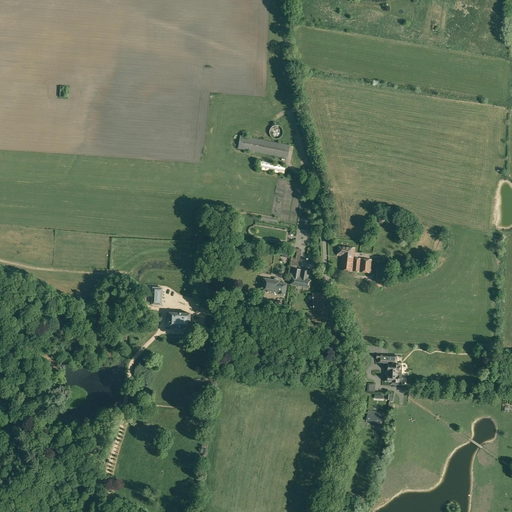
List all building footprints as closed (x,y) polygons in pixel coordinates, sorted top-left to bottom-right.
[(275,139),(276,139),(278,139),(279,138),(281,137),(282,135),(282,133),(282,131),(282,129),(281,128),(279,127),(278,126),(276,126),(274,126),(272,127),(271,128),(270,129),(269,131),(269,133),(269,134),(270,136),(271,137),(273,139),(275,139)] [(237,149),(287,158),(289,145),(264,140),(240,135),(237,149)] [(257,169),(284,174),(285,166),(259,160),(257,169)] [(339,270),(370,273),(372,259),(353,258),(354,248),(338,246),(337,256),(341,256),(339,270)] [(290,265),(298,266),(301,249),(293,248),(290,265)] [(382,288),(384,268),(376,267),(374,287),(382,288)] [(290,284),(309,288),(311,280),(307,279),(309,271),(293,268),(290,284)] [(261,291),(273,293),(275,280),(263,278),(261,291)] [(273,293),(284,295),(286,284),(279,282),(280,281),(275,280),(273,293)] [(152,305),(161,305),(162,288),(153,288),(152,305)] [(312,293),(313,311),(324,310),(323,292),(312,293)] [(166,325),(168,325),(168,326),(189,327),(190,313),(169,312),(169,318),(167,318),(166,325)] [(387,376),(387,382),(401,382),(401,365),(395,365),(395,363),(396,363),(396,355),(376,355),(376,358),(378,358),(378,362),(389,363),(389,365),(388,365),(387,371),(389,371),(389,376),(387,376)] [(366,420),(379,423),(380,419),(383,420),(384,414),(369,411),(368,416),(367,415),(366,420)] [(366,471),(372,473),(374,463),(368,461),(366,471)]
